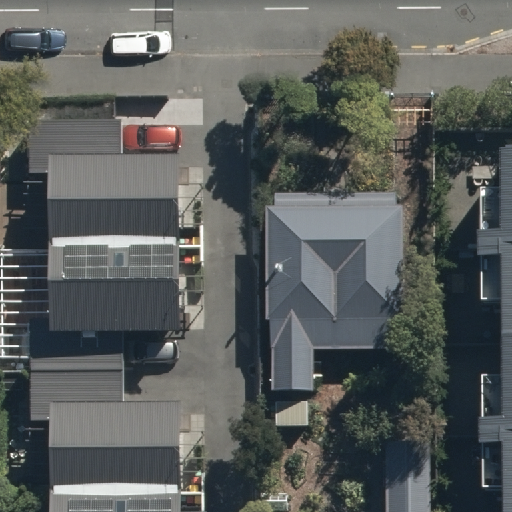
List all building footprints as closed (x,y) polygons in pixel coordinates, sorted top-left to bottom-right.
[(61,163),(61,321),(128,321),(192,321),(192,149),(129,149),(129,116),(36,116),(36,163),(61,163)] [(511,357),(484,357),(485,498),(511,497),(511,511),(511,172),(484,173),(485,312),(511,312),(511,357)] [(406,341),(405,193),(278,193),(278,386),(316,386),(316,341),(406,341)] [(61,511),(192,511),(192,394),(129,395),(128,321),(61,321),(36,321),(37,410),(60,410),(61,511)] [(312,402),(280,402),(281,425),(312,425),(312,402)] [(436,511),(435,439),(389,440),(390,511),(436,511)]
